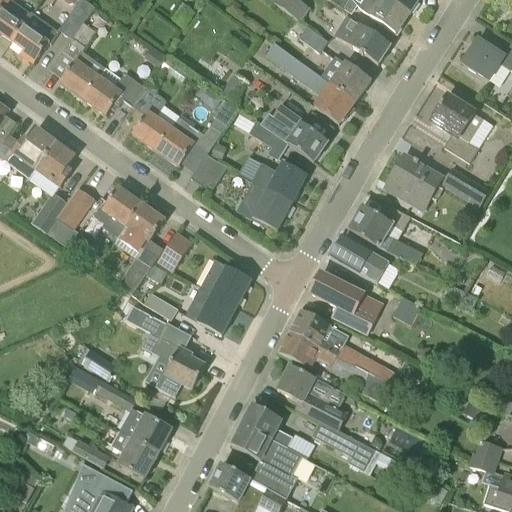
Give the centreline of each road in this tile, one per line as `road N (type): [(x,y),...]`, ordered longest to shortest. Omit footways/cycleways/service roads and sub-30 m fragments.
road 1 (residential): [(0,78),(290,280)]
road 2 (residential): [(290,280),(466,0)]
road 3 (residential): [(168,511),(290,280)]
